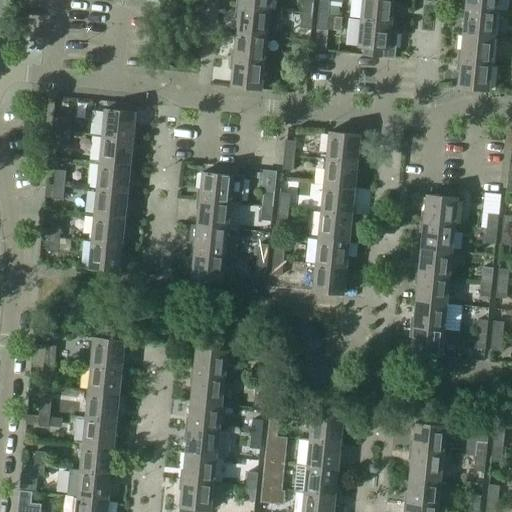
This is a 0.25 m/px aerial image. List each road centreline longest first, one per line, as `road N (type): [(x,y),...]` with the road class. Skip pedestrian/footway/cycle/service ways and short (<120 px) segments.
road 1 (residential): [(511,112),(479,107),(382,116),(0,73)]
road 2 (unclassified): [(0,439),(9,341),(0,145)]
